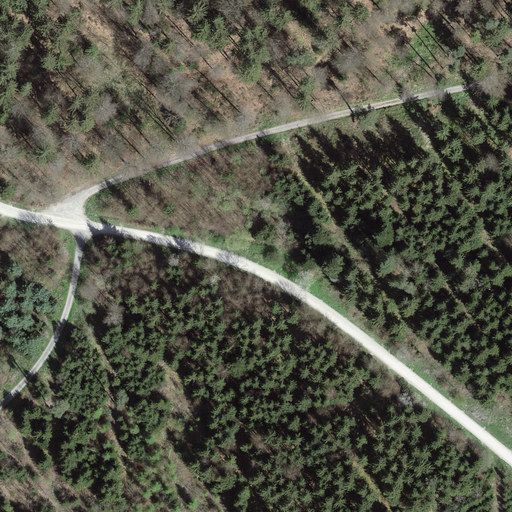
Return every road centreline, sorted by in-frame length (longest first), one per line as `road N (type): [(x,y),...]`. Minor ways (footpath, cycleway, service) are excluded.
road 1 (track): [(511,78),(339,115),(100,189),(73,224),(66,315),(45,358),(0,410)]
road 2 (track): [(511,457),(303,296),(244,263),(167,239),(0,210)]
